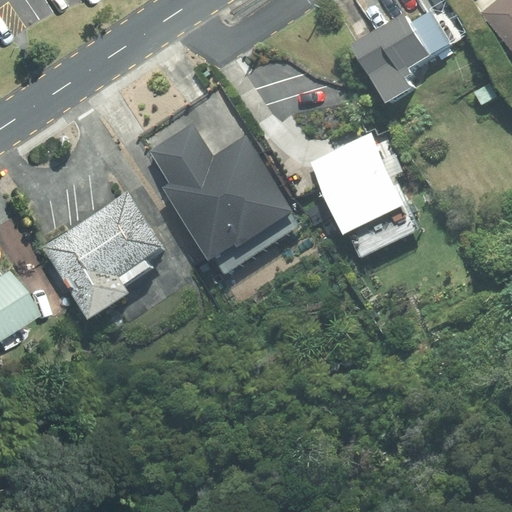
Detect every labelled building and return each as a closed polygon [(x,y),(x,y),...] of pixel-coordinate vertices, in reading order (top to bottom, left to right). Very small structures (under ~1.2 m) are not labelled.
[(511,0),(502,0),(484,16),(511,47),(511,0)] [(420,80),(416,74),(458,46),(435,12),(415,26),(408,16),(357,51),(398,110),(423,93),(416,83),(420,80)] [(493,86),(478,94),(485,107),(500,99),(493,86)] [(222,268),(229,278),(231,281),(243,273),(242,271),(308,226),(251,143),(224,162),(196,121),(149,154),(174,191),(167,196),(218,271),(222,268)] [(317,165),(354,240),(413,211),(376,136),(317,165)] [(51,251),(99,324),(139,298),(133,291),(159,273),(154,264),(172,252),(135,196),(51,251)] [(0,334),(27,317),(0,275),(0,334)]
